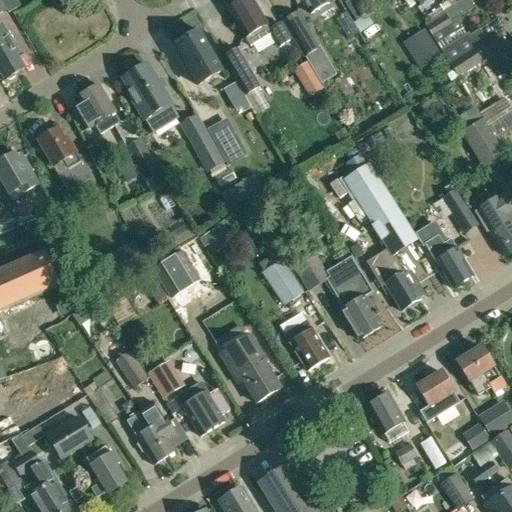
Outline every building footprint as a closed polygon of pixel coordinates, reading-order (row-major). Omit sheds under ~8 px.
[(289,42),(280,26),(268,32),(265,28),(266,27),(250,0),(246,0),(227,12),(244,40),(249,48),(270,36),(278,49),(289,42)] [(292,0),(297,6),(303,2),(311,15),(327,5),(324,0),(292,0)] [(354,0),(350,0),(345,4),(356,22),(365,16),(354,0)] [(449,64),(482,43),(484,41),(476,29),(467,35),(465,33),(464,33),(456,19),(473,10),(468,0),(444,14),(444,15),(429,25),(425,27),(434,42),(449,64)] [(277,21),(280,26),(289,42),(299,58),(301,57),(307,69),(317,63),(311,52),(315,50),(293,12),(277,21)] [(0,25),(0,76),(3,82),(6,80),(10,82),(15,79),(15,75),(24,70),(15,56),(19,54),(11,42),(6,33),(1,25),(0,25)] [(171,51),(194,90),(218,76),(196,37),(171,51)] [(429,37),(408,50),(421,71),(443,58),(429,37)] [(482,43),(449,64),(458,78),(491,57),(482,43)] [(221,56),(244,96),(260,87),(237,47),(221,56)] [(145,67),(122,81),(129,93),(126,95),(143,122),(169,106),(145,67)] [(322,88),(314,74),(301,83),(309,96),(322,88)] [(86,128),(91,125),(93,129),(94,128),(99,137),(118,125),(113,116),(114,115),(97,88),(77,100),(80,106),(74,109),(86,128)] [(478,115),(482,122),(491,136),(511,123),(511,116),(502,100),(478,115)] [(196,116),(179,126),(206,174),(224,164),(196,116)] [(507,163),(491,136),(482,122),(461,135),(487,175),(507,163)] [(56,175),(66,190),(68,193),(90,180),(81,164),(75,155),(75,154),(68,143),(65,144),(57,131),(35,144),(51,169),(55,176),(56,175)] [(248,157),(238,138),(218,149),(228,168),(248,157)] [(160,175),(140,140),(125,149),(145,184),(160,175)] [(13,157),(0,165),(0,183),(11,202),(32,190),(29,184),(33,182),(20,159),(15,162),(13,157)] [(374,180),(366,166),(346,179),(354,193),(389,250),(387,251),(390,256),(413,242),(374,180)] [(456,190),(441,200),(463,236),(478,226),(456,190)] [(502,211),(484,222),(489,232),(505,259),(511,254),(511,225),(509,220),(508,220),(502,211)] [(163,237),(172,251),(193,238),(184,223),(163,237)] [(457,251),(451,242),(444,247),(439,239),(445,236),(437,223),(417,235),(434,263),(452,290),(472,278),(456,251),(457,251)] [(203,238),(211,252),(228,241),(219,228),(203,238)] [(168,302),(194,286),(200,282),(184,256),(201,246),(198,242),(200,241),(197,237),(173,252),(146,269),(168,302)] [(129,243),(91,267),(104,289),(142,265),(129,243)] [(424,296),(410,273),(403,277),(390,256),(387,251),(366,264),(381,288),(383,287),(400,313),(408,308),(412,309),(418,306),(418,302),(417,300),(424,296)] [(312,252),(290,263),(306,291),(328,279),(312,252)] [(255,266),(283,308),(303,294),(275,253),(255,266)] [(43,254),(0,272),(0,313),(58,288),(52,276),(57,274),(53,265),(48,267),(43,254)] [(333,289),(345,308),(340,311),(358,341),(382,326),(364,298),(372,293),(359,273),(333,289)] [(51,300),(60,318),(78,309),(70,291),(51,300)] [(328,359),(310,331),(305,323),(284,337),(289,345),(306,373),(328,359)] [(214,344),(221,355),(219,356),(236,384),(241,381),(256,405),(280,390),(263,362),(264,361),(249,338),(240,343),(234,332),(214,344)] [(480,349),(456,364),(476,395),(489,387),(494,395),(505,388),(480,349)] [(129,352),(114,362),(133,390),(147,380),(129,352)] [(168,362),(155,370),(147,376),(161,398),(183,385),(168,362)] [(107,374),(93,383),(98,390),(112,381),(107,374)] [(440,374),(416,389),(428,407),(419,413),(426,425),(459,404),(453,394),(440,374)] [(206,393),(205,394),(204,394),(201,388),(191,394),(195,400),(181,408),(200,438),(223,423),(220,418),(229,412),(215,391),(208,396),(206,393)] [(99,390),(89,396),(108,425),(117,419),(99,390)] [(387,397),(366,409),(382,436),(387,445),(407,433),(402,425),(403,425),(387,397)] [(153,405),(138,415),(165,458),(174,453),(167,441),(174,437),(163,420),(153,405)] [(511,419),(504,407),(481,422),(491,439),(511,426),(511,419)] [(152,467),(165,458),(138,415),(137,415),(138,416),(126,423),(136,438),(135,439),(137,442),(136,447),(141,454),(146,455),(152,467)] [(76,420),(46,438),(60,461),(90,443),(76,420)] [(478,424),(472,428),(477,436),(466,443),(472,452),(489,440),(478,424)] [(511,469),(511,440),(506,432),(488,444),(508,473),(511,469)] [(393,455),(405,475),(420,467),(408,446),(393,455)] [(104,448),(84,461),(89,468),(89,469),(99,485),(91,491),(96,499),(105,494),(105,496),(125,484),(115,467),(118,466),(112,455),(109,456),(104,448)] [(54,483),(48,474),(41,463),(37,466),(29,454),(21,459),(53,511),(69,511),(62,499),(64,497),(55,482),(54,483)] [(53,511),(21,459),(10,466),(25,489),(22,491),(28,499),(27,500),(34,511),(53,511)] [(6,462),(0,466),(0,478),(8,491),(20,484),(6,462)] [(492,465),(473,478),(478,486),(498,473),(492,465)] [(288,466),(257,485),(273,511),(325,511),(305,481),(299,485),(288,466)] [(440,486),(455,509),(450,511),(461,511),(460,509),(471,501),(454,476),(440,486)] [(494,490),(509,511),(511,511),(511,487),(511,485),(508,481),(494,490)] [(252,511),(239,490),(219,503),(224,511),(252,511)] [(509,511),(494,490),(481,499),(487,507),(486,507),(489,511),(509,511)]
